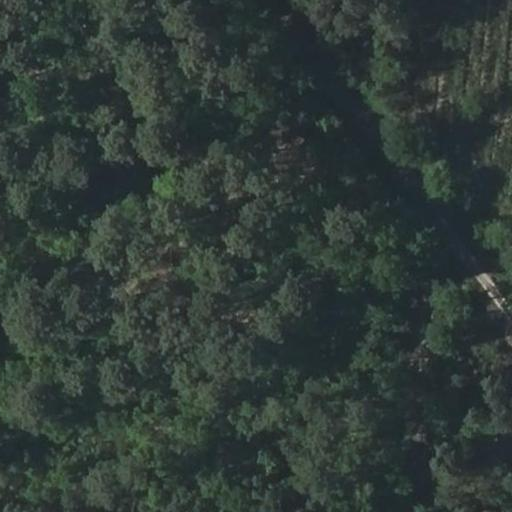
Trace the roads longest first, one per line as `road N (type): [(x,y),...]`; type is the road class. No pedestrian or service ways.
road 1 (track): [(252,0),(511,331)]
road 2 (track): [(451,253),(423,511)]
